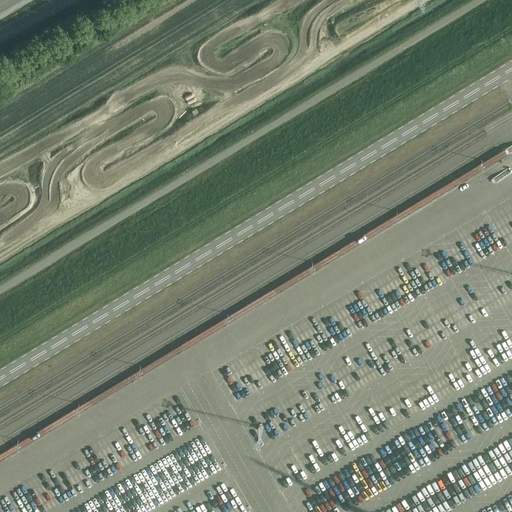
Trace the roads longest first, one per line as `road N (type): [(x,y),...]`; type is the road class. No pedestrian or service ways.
road 1 (secondary): [(0,378),(511,68)]
road 2 (unknown): [(355,511),(511,421)]
road 3 (unknown): [(56,511),(210,422)]
